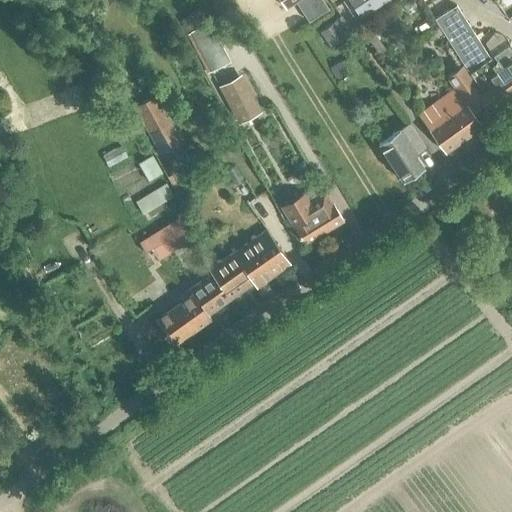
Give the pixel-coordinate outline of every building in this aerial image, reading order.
[(345,0),(343,2),(353,17),(358,15),(360,18),(386,0),(345,0)] [(412,0),(409,0),(403,4),(409,14),(418,9),(412,0)] [(456,5),(434,19),(462,63),(481,91),(488,86),(501,104),(511,95),(511,47),(508,42),(488,56),(456,5)] [(190,15),(181,20),(187,31),(197,26),(190,15)] [(319,31),(329,46),(353,31),(343,16),(319,31)] [(231,62),(209,22),(190,32),(211,72),(231,62)] [(366,38),(377,52),(384,47),(373,33),(366,38)] [(349,76),(337,58),(326,66),(337,83),(349,76)] [(488,86),(481,91),(462,63),(446,76),(454,87),(417,114),(445,152),(482,125),(479,120),(501,104),(488,86)] [(219,85),(239,124),(261,111),(241,74),(219,85)] [(155,96),(135,106),(161,154),(181,143),(155,96)] [(393,133),(377,143),(402,181),(423,167),(415,154),(423,149),(425,147),(409,122),(393,132),(393,133)] [(135,200),(143,214),(147,211),(150,216),(162,209),(159,204),(173,196),(165,183),(135,200)] [(294,228),(304,244),(343,220),(333,203),(331,204),(324,193),(309,202),(303,192),(280,206),(294,228)] [(178,218),(139,242),(145,252),(151,248),(171,236),(178,248),(191,240),(184,228),(178,218)] [(209,270),(212,273),(231,298),(253,282),(256,286),(289,262),(266,229),(233,252),(209,270)] [(231,298),(212,273),(189,289),(192,293),(174,306),(155,319),(173,344),(210,318),(207,314),(231,298)] [(266,284),(258,290),(263,296),(271,291),(266,284)]
